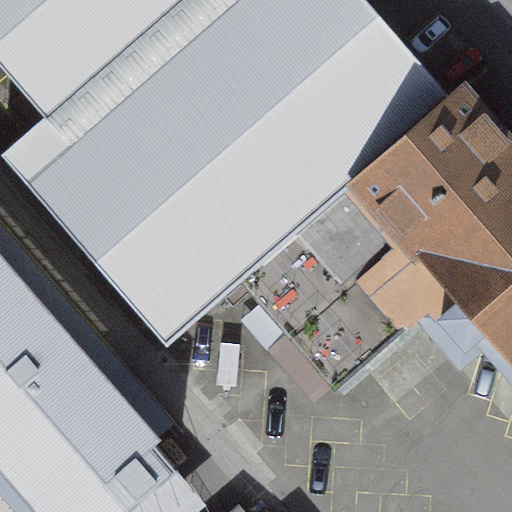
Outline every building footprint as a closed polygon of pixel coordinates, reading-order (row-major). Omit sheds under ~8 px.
[(451,97),(367,0),(0,0),(0,62),(45,115),(2,152),(167,343),(300,227),(356,179),(451,97)] [(451,97),(356,179),(451,288),(434,303),(432,300),(429,303),(431,305),(445,321),(474,354),(493,337),(511,358),(511,147),(460,88),(451,97)] [(451,288),(356,179),(300,227),(354,289),(324,315),(366,363),(399,334),(431,305),(429,303),(432,300),(434,303),(451,288)] [(0,494),(15,511),(198,511),(207,505),(178,470),(182,467),(158,439),(174,425),(0,221),(0,494)] [(354,289),(300,227),(167,343),(168,343),(240,281),(335,389),(350,376),(366,363),(324,315),(354,289)]
